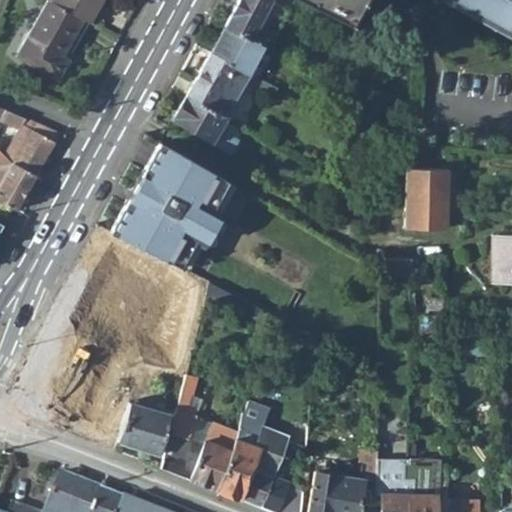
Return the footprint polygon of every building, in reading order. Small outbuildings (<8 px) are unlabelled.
[(47,0),(40,0),(9,56),(51,81),(63,58),(57,56),(79,17),(50,2),(47,0)] [(103,0),(51,0),(50,2),(79,17),(90,24),(103,0)] [(238,0),(225,24),(263,44),(270,47),(290,7),(276,0),(238,0)] [(511,0),(306,0),(350,22),(361,0),(448,0),(511,32),(511,0)] [(259,52),(263,44),(225,24),(210,51),(248,71),(256,58),(259,52)] [(309,79),(314,70),(270,47),(263,44),(259,52),(309,79)] [(236,89),(239,89),(246,75),(248,71),(210,51),(193,81),(180,76),(174,88),(186,94),(222,114),(229,102),(236,89)] [(256,58),(248,71),(259,77),(266,64),(256,58)] [(246,75),(256,80),(256,81),(271,89),(274,84),(259,77),(248,71),(246,75)] [(222,114),(186,94),(172,119),(227,148),(240,124),(222,114)] [(278,136),(255,119),(229,102),(222,114),(240,124),(274,143),(278,136)] [(0,117),(19,127),(23,117),(3,109),(0,116),(0,117)] [(29,128),(25,125),(27,119),(23,117),(19,127),(3,155),(9,160),(11,163),(29,128)] [(27,119),(25,125),(29,128),(11,163),(12,164),(35,176),(59,133),(27,119)] [(161,142),(113,231),(173,262),(180,265),(195,239),(203,244),(221,213),(212,208),(228,180),(216,173),(161,142)] [(0,201),(17,209),(35,176),(12,164),(11,163),(9,160),(3,155),(0,151),(0,201)] [(445,229),(447,170),(405,169),(405,227),(445,229)] [(380,209),(367,207),(366,231),(380,232),(380,209)] [(511,231),(497,231),(498,278),(511,278),(511,231)] [(100,310),(108,294),(117,298),(136,262),(145,266),(148,258),(102,235),(72,296),(100,310)] [(378,274),(411,274),(412,258),(378,258),(378,265),(378,274)] [(171,270),(176,272),(176,274),(210,291),(212,283),(207,280),(186,269),(180,265),(173,262),(171,270)] [(209,294),(261,321),(263,310),(262,310),(212,283),(210,291),(209,294)] [(502,338),(502,320),(466,320),(466,337),(502,338)] [(61,340),(50,360),(83,379),(93,385),(110,356),(66,331),(61,340)] [(61,340),(57,338),(42,363),(79,384),(83,379),(50,360),(61,340)] [(139,371),(134,386),(145,389),(150,375),(139,371)] [(159,468),(215,490),(234,439),(235,438),(237,427),(197,411),(203,396),(182,390),(159,468)] [(158,453),(169,414),(129,402),(125,413),(116,441),(158,453)] [(238,425),(259,435),(262,428),(286,437),(291,422),(306,429),(307,423),(303,421),(301,419),(275,409),(273,414),(267,413),(267,411),(246,403),(244,406),(242,405),(238,425)] [(111,409),(104,437),(116,441),(125,413),(111,409)] [(292,440),(305,444),(305,443),(306,429),(291,422),(286,437),(292,440)] [(234,439),(254,448),(259,435),(238,425),(237,427),(235,438),(234,439)] [(283,446),(289,448),(292,440),(286,437),(262,428),(259,435),(254,448),(244,474),(251,476),(242,500),(271,511),(276,511),(287,487),(288,483),(272,478),(283,446)] [(234,439),(215,490),(242,500),(251,476),(244,474),(254,448),(234,439)] [(374,448),(360,446),(354,478),(361,481),(374,482),(374,456),(374,448)] [(380,511),(406,511),(407,460),(401,460),(401,469),(386,469),(385,457),(374,456),(374,482),(374,486),(383,485),(384,495),(381,495),(380,511)] [(401,460),(385,457),(386,469),(401,469),(401,460)] [(414,495),(413,460),(407,460),(406,511),(434,511),(435,495),(414,495)] [(9,500),(8,506),(5,511),(88,511),(98,487),(57,471),(41,511),(9,500)] [(354,478),(314,472),(306,511),(355,511),(361,481),(354,478)] [(383,485),(374,486),(374,495),(381,495),(384,495),(383,485)] [(128,511),(133,500),(98,487),(88,511),(128,511)] [(292,489),(287,487),(276,511),(298,511),(300,492),(292,489)] [(477,511),(477,502),(438,501),(438,511),(477,511)] [(162,511),(141,503),(137,511),(162,511)]
